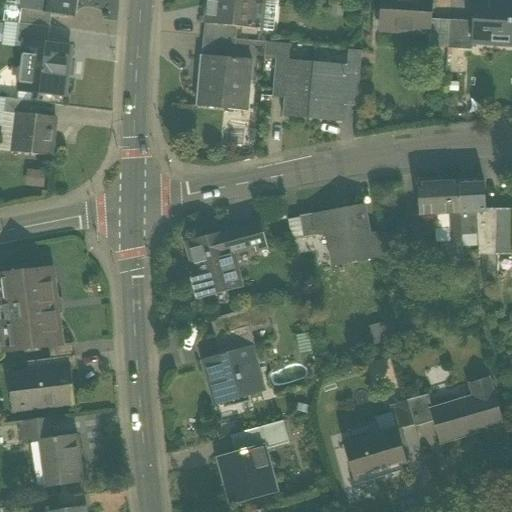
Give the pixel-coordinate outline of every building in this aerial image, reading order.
[(21,10),(22,0),(6,0),(3,23),(19,24),(21,10)] [(73,17),(75,0),(22,0),(21,10),(51,14),(73,17)] [(259,5),(260,0),(259,0),(207,0),(204,25),(206,25),(237,28),(257,30),(259,5)] [(429,34),(430,35),(431,21),(432,0),(380,0),(380,12),(388,13),(387,32),(429,34)] [(472,39),(511,42),(511,1),(486,0),(474,0),(473,23),(472,39)] [(272,31),(275,7),(259,5),(257,30),(272,31)] [(19,24),(25,25),(49,28),(51,14),(21,10),(19,24)] [(379,32),(387,32),(388,13),(380,12),(379,32)] [(428,49),(447,50),(449,22),(431,21),(430,35),(429,34),(428,49)] [(473,23),(449,22),(447,50),(471,52),(472,39),(473,23)] [(47,46),(49,28),(25,25),(23,43),(29,44),(29,43),(47,46)] [(206,25),(204,37),(236,40),(237,28),(206,25)] [(234,61),(236,40),(204,37),(202,58),(234,61)] [(32,92),(64,96),(70,49),(47,46),(29,43),(29,44),(25,72),(34,73),(32,92)] [(275,61),(276,61),(278,44),(265,43),(264,59),(275,61)] [(290,45),(278,44),(276,61),(275,61),(275,66),(288,68),(288,61),(289,62),(290,45)] [(198,107),(233,110),(236,83),(250,85),(252,62),(234,61),(202,58),(198,107)] [(283,118),(309,120),(314,64),(289,62),(288,61),(288,68),(285,94),(283,118)] [(347,67),(314,64),(309,120),(343,123),(345,101),(347,75),(347,67)] [(272,93),(285,94),(288,68),(275,66),(272,93)] [(345,101),(358,102),(360,76),(347,75),(345,101)] [(248,112),(250,85),(236,83),(233,110),(248,112)] [(0,147),(0,151),(13,153),(18,115),(4,113),(6,100),(0,99),(0,127),(2,128),(0,147)] [(18,114),(30,115),(32,104),(6,100),(4,113),(18,115),(18,114)] [(13,153),(51,158),(56,119),(30,115),(18,114),(18,115),(13,153)] [(25,171),(25,186),(42,186),(42,171),(25,171)] [(458,182),(460,214),(477,213),(485,213),(484,211),(483,181),(458,182)] [(419,216),(434,216),(450,215),(460,214),(458,182),(417,185),(419,216)] [(256,206),(261,225),(286,218),(281,199),(256,206)] [(363,206),(312,215),(315,236),(328,234),(330,233),(333,249),(331,249),(334,267),(357,263),(356,257),(370,254),(371,254),(368,235),(363,206)] [(478,256),(497,256),(498,211),(484,211),(485,213),(477,213),(477,235),(478,256)] [(497,256),(511,256),(511,211),(498,211),(497,256)] [(477,235),(477,213),(460,214),(461,236),(477,235)] [(460,214),(450,215),(451,243),(451,245),(462,244),(461,236),(460,214)] [(303,238),(315,236),(312,215),(300,217),(300,219),(303,237),(303,238)] [(440,243),(451,243),(450,215),(434,216),(435,244),(440,244),(440,243)] [(288,221),(291,239),(303,237),(300,219),(288,221)] [(267,248),(261,225),(241,230),(246,249),(254,247),(255,252),(267,248)] [(187,243),(202,299),(241,289),(231,253),(246,249),(241,230),(226,235),(225,233),(187,243)] [(370,254),(371,260),(386,258),(382,233),(368,235),(371,254),(370,254)] [(441,267),(463,268),(462,244),(451,245),(451,243),(440,243),(440,244),(441,267)] [(356,257),(357,263),(371,260),(370,254),(356,257)] [(2,352),(2,353),(49,347),(61,346),(60,346),(51,269),(0,275),(0,317),(4,352),(2,352)] [(250,327),(251,332),(270,327),(265,306),(239,313),(243,329),(250,327)] [(215,337),(218,336),(218,335),(243,329),(239,313),(210,321),(215,337)] [(250,327),(243,329),(218,335),(218,336),(223,355),(255,346),(251,332),(250,327)] [(49,347),(50,359),(75,357),(73,344),(60,346),(61,346),(49,347)] [(216,403),(216,406),(262,393),(252,355),(257,353),(255,346),(223,355),(204,361),(211,385),(209,385),(214,403),(216,403)] [(76,369),(75,357),(50,359),(27,362),(28,374),(69,369),(69,370),(76,369)] [(21,392),(23,409),(41,407),(41,408),(74,404),(72,389),(68,389),(66,371),(70,371),(69,370),(69,369),(28,374),(14,376),(16,392),(21,392)] [(12,410),(23,409),(21,392),(16,392),(14,376),(8,377),(12,410)] [(433,422),(440,444),(489,430),(488,426),(502,422),(489,378),(468,385),(472,397),(432,409),(430,410),(433,422)] [(428,396),(407,402),(414,426),(414,427),(433,422),(430,410),(432,409),(428,396)] [(397,431),(414,426),(407,402),(389,407),(396,430),(397,431)] [(20,423),(23,445),(30,444),(39,443),(39,441),(54,439),(52,419),(20,423)] [(283,422),(260,429),(265,446),(266,450),(289,444),(283,422)] [(488,426),(489,430),(503,426),(502,422),(488,426)] [(246,452),(265,446),(260,429),(237,435),(241,451),(245,450),(246,452)] [(343,446),(354,482),(407,466),(397,431),(396,430),(343,446)] [(34,471),(37,490),(84,483),(77,436),(54,439),(39,441),(39,443),(43,470),(34,471)] [(43,470),(39,443),(30,444),(34,471),(43,470)] [(216,459),(230,507),(249,502),(246,490),(275,482),(266,450),(265,446),(246,452),(245,450),(241,451),(241,452),(216,459)] [(246,490),(249,502),(278,493),(275,482),(246,490)] [(60,500),(62,511),(83,508),(84,509),(89,509),(87,495),(60,500)]
